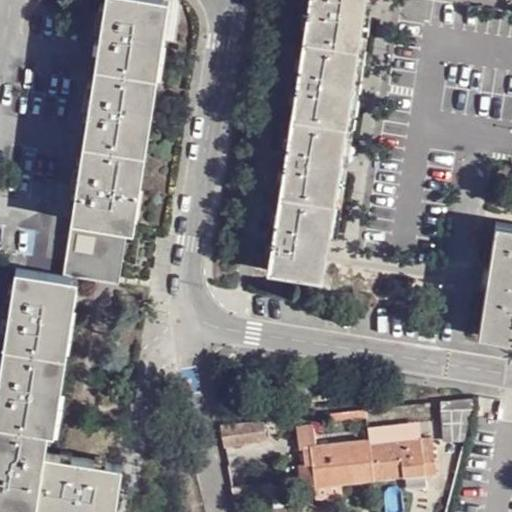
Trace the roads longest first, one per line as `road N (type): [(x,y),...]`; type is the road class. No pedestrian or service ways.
road 1 (residential): [(511,375),(226,329),(195,311)]
road 2 (residential): [(195,311),(189,265),(224,0)]
road 3 (residential): [(180,333),(147,375),(124,511)]
